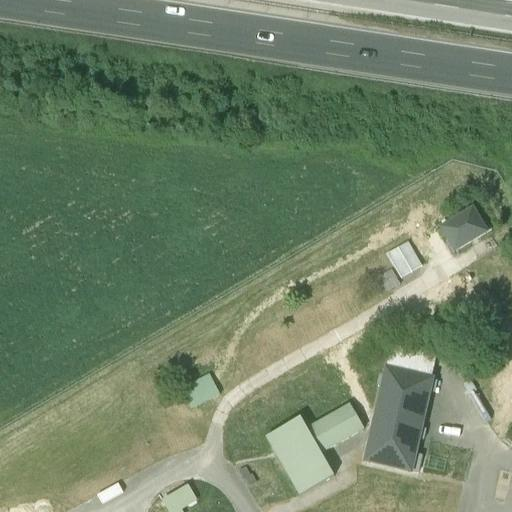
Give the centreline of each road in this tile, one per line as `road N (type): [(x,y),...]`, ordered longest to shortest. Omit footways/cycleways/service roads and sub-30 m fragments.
road 1 (motorway): [(23,0),(511,75)]
road 2 (motorway): [(511,22),(367,0)]
